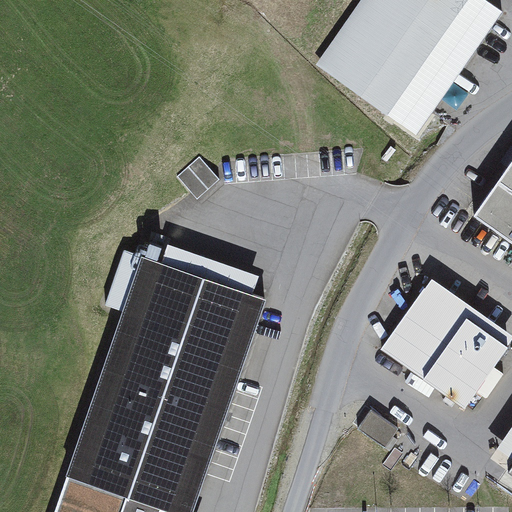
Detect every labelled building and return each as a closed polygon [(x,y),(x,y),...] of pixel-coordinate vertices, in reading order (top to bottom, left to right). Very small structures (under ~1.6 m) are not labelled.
[(502,11),(486,0),(361,0),(316,65),(416,134),(502,11)] [(511,173),(477,227),(511,251),(511,173)] [(142,257),(65,478),(161,511),(190,511),(266,300),(142,257)] [(511,336),(438,283),(387,354),(471,414),(511,357),(511,336)] [(405,432),(375,413),(360,435),(389,454),(405,432)] [(511,445),(500,463),(511,470),(511,445)] [(161,511),(65,478),(52,511),(161,511)]
